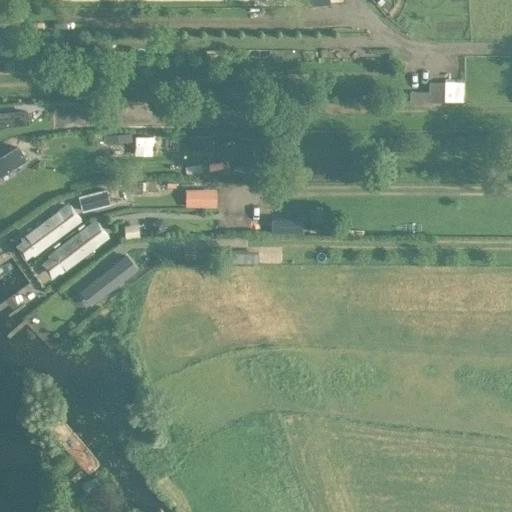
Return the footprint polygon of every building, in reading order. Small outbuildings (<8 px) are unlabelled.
[(407,54),(408,75),(425,74),(424,53),(407,54)] [(428,87),(409,86),(408,96),(427,96),(428,87)] [(238,99),(221,99),(221,111),(238,111),(238,99)] [(187,139),(206,139),(206,124),(187,125),(187,139)] [(130,148),(148,149),(150,126),(132,125),(130,148)] [(16,141),(0,151),(0,170),(24,156),(16,141)] [(228,157),(227,168),(241,170),(242,158),(228,157)] [(105,184),(79,191),(78,191),(82,205),(109,198),(105,184)] [(24,233),(35,247),(78,215),(67,200),(24,233)] [(304,215),(269,214),(269,228),(303,228),(304,215)] [(51,250),(62,264),(105,232),(95,217),(51,250)] [(230,240),(230,254),(252,253),(252,239),(230,240)] [(289,256),(316,256),(316,239),(289,239),(289,256)] [(136,263),(125,250),(87,280),(98,293),(136,263)] [(163,511),(156,501),(139,511),(163,511)]
